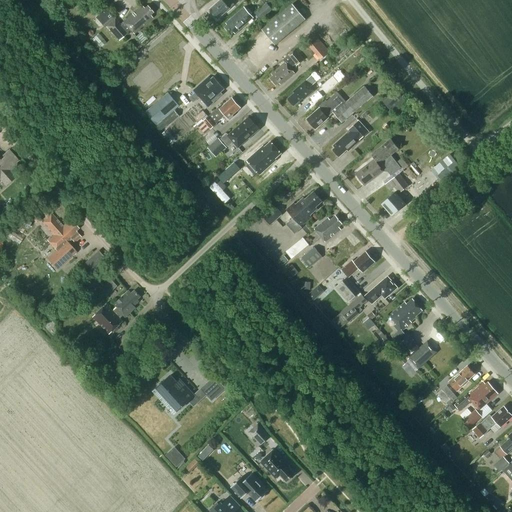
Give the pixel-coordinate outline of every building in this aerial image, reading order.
[(234,4),(230,0),(220,0),(210,10),(218,19),(234,4)] [(266,4),(256,13),(262,20),(272,10),(266,4)] [(307,20),(293,4),(262,30),(276,46),(307,20)] [(143,6),(124,22),(121,25),(115,19),(108,26),(120,40),(131,31),(134,34),(153,18),(150,15),(153,12),(148,6),(145,9),(143,6)] [(236,33),(249,21),(254,17),(245,7),(240,11),(227,23),(228,25),(225,27),(231,34),(234,31),(236,33)] [(107,9),(96,17),(104,27),(115,18),(107,9)] [(330,52),(317,37),(312,41),(324,56),(330,52)] [(142,44),(139,40),(134,45),(137,49),(142,44)] [(305,42),(299,47),(302,51),(308,46),(305,42)] [(339,60),(350,50),(344,44),(333,54),(339,60)] [(291,68),(296,64),(297,65),(304,59),(295,49),(283,60),(285,62),(271,74),(273,76),(270,78),(276,85),(279,83),(281,85),(295,73),(291,68)] [(311,76),(305,81),(294,91),(295,93),(288,99),(294,106),(303,98),(304,99),(314,91),(311,87),(316,81),(311,76)] [(190,98),(194,102),(200,97),(208,107),(223,94),(221,91),(224,89),(213,77),(210,79),(209,78),(194,91),(196,93),(190,98)] [(332,88),(327,82),(318,90),(323,96),(332,88)] [(389,85),(382,91),(384,94),(391,88),(389,85)] [(392,111),(410,95),(401,85),(383,101),(392,111)] [(342,122),(373,96),(365,86),(347,102),(337,91),(318,107),(319,108),(307,119),(316,129),(334,113),(342,122)] [(169,93),(146,112),(157,125),(180,105),(169,93)] [(233,117),(232,115),(240,108),(232,99),(220,110),(218,108),(212,113),(219,121),(225,116),(228,119),(229,118),(230,119),(233,117)] [(180,116),(175,110),(156,126),(160,131),(167,125),(168,126),(180,116)] [(207,115),(204,111),(198,117),(201,120),(207,115)] [(210,116),(204,121),(211,129),(217,124),(210,116)] [(227,134),(222,138),(228,145),(233,141),(238,148),(259,130),(249,117),(228,135),(227,134)] [(348,134),(348,133),(333,146),(335,148),(333,150),(339,157),(347,150),(349,151),(357,143),(356,143),(360,140),(359,139),(368,131),(359,120),(349,129),(351,132),(348,134)] [(204,121),(198,126),(205,134),(211,129),(204,121)] [(401,126),(406,132),(410,129),(405,123),(401,126)] [(399,149),(398,147),(402,144),(397,138),(393,141),(391,139),(371,155),(374,159),(356,173),(365,185),(383,171),(379,165),(384,160),(391,155),(399,149)] [(226,148),(219,139),(208,148),(216,157),(226,148)] [(262,146),(246,160),(251,166),(252,165),(260,174),(270,165),(269,163),(280,153),(269,142),(263,147),(262,146)] [(0,182),(1,181),(5,186),(16,176),(12,171),(18,166),(15,164),(18,161),(9,151),(2,157),(3,159),(0,161),(0,182)] [(384,160),(379,165),(383,171),(396,161),(391,155),(384,160)] [(432,170),(441,181),(459,166),(450,155),(432,170)] [(232,177),(242,169),(235,161),(225,169),(232,177)] [(401,168),(384,181),(386,184),(391,190),(395,187),(400,193),(409,186),(414,182),(404,170),(403,171),(401,168)] [(221,180),(217,184),(223,190),(227,187),(221,180)] [(217,184),(215,182),(210,187),(225,203),(230,198),(223,190),(217,184)] [(406,204),(395,192),(382,204),(392,216),(406,204)] [(294,203),(285,210),(293,219),(287,224),(295,233),(302,227),(301,227),(312,218),(310,216),(318,210),(316,207),(321,203),(313,193),(304,200),(303,198),(295,205),(294,203)] [(283,214),(279,210),(276,206),(264,217),(271,225),(283,214)] [(19,214),(16,220),(24,223),(23,226),(29,228),(32,218),(19,214)] [(52,215),(47,220),(42,224),(43,225),(45,223),(48,226),(46,228),(53,236),(47,241),(55,250),(46,258),(57,269),(77,251),(68,242),(72,239),(75,242),(79,238),(74,232),(77,229),(72,223),(69,226),(67,223),(63,227),(52,215)] [(342,225),(335,216),(329,221),(328,219),(314,230),(325,243),(340,231),(338,228),(342,225)] [(309,244),(304,237),(287,251),(292,258),(309,244)] [(324,256),(315,246),(302,258),(311,267),(324,256)] [(375,262),(366,252),(354,262),(353,260),(342,270),(346,275),(347,276),(358,267),(363,273),(375,262)] [(289,260),(285,256),(280,260),(284,264),(289,260)] [(90,257),(84,262),(92,270),(97,266),(90,257)] [(90,287),(99,279),(96,275),(86,283),(90,287)] [(347,277),(335,288),(349,303),(361,292),(347,277)] [(375,288),(371,293),(366,296),(372,303),(381,295),(385,300),(398,288),(387,277),(375,288)] [(312,282),(302,281),(302,290),(311,290),(312,282)] [(120,318),(123,315),(126,318),(136,308),(134,307),(139,302),(137,301),(140,298),(134,292),(132,295),(129,292),(115,307),(116,308),(113,310),(106,303),(93,317),(110,334),(123,320),(120,318)] [(311,292),(307,296),(313,302),(317,298),(311,292)] [(357,311),(368,301),(362,294),(341,312),(349,322),(359,314),(357,311)] [(407,304),(405,303),(390,316),(403,331),(412,323),(411,322),(416,317),(423,311),(413,299),(407,304)] [(376,316),(373,311),(368,315),(372,319),(376,316)] [(349,322),(341,313),(331,322),(338,330),(349,322)] [(363,323),(369,329),(375,324),(368,316),(363,319),(365,322),(363,323)] [(408,332),(393,345),(406,359),(420,347),(413,340),(414,340),(408,332)] [(388,339),(383,344),(386,347),(391,342),(388,339)] [(110,358),(120,369),(127,362),(117,352),(110,358)] [(399,361),(403,366),(407,362),(403,357),(399,361)] [(475,374),(468,366),(455,377),(449,382),(457,391),(462,386),(463,386),(469,381),(468,380),(475,374)] [(170,375),(157,388),(178,411),(194,395),(180,380),(177,382),(170,375)] [(212,378),(201,388),(212,400),(223,390),(212,378)] [(463,397),(468,403),(472,402),(477,408),(479,410),(498,394),(489,383),(486,386),(484,383),(469,396),(466,394),(463,397)] [(458,397),(448,386),(439,393),(449,405),(458,397)] [(406,395),(401,400),(409,409),(414,404),(406,395)] [(460,411),(468,403),(463,397),(454,405),(460,411)] [(453,403),(447,408),(451,412),(456,408),(453,403)] [(491,428),(492,429),(495,432),(511,417),(511,415),(504,406),(492,417),(490,415),(481,424),(481,423),(473,430),(481,438),(491,428)] [(484,418),(477,409),(464,421),(472,429),(484,418)] [(258,424),(254,428),(259,433),(254,437),(261,444),(270,436),(258,424)] [(501,458),(506,453),(507,455),(511,450),(511,434),(509,437),(510,439),(496,452),(501,458)] [(446,443),(440,448),(445,453),(451,448),(446,443)] [(286,481),(295,473),(289,467),(290,467),(274,449),(261,461),(277,479),(281,475),(286,481)] [(483,454),(487,458),(492,454),(488,450),(483,454)] [(181,452),(172,460),(177,466),(186,458),(181,452)] [(203,453),(199,456),(204,461),(207,457),(203,453)] [(510,464),(504,457),(494,465),(500,472),(510,464)] [(200,463),(195,458),(186,467),(190,472),(200,463)] [(256,502),(260,498),(261,499),(266,495),(265,494),(268,491),(262,484),(263,483),(259,479),(258,480),(252,473),(246,479),(243,476),(231,487),(242,498),(248,493),(256,502)] [(485,488),(481,492),(485,496),(489,493),(485,488)] [(210,511),(234,511),(240,507),(230,497),(222,504),(220,503),(218,504),(217,503),(211,509),(212,510),(210,511)] [(505,504),(500,499),(494,505),(498,510),(505,504)]
